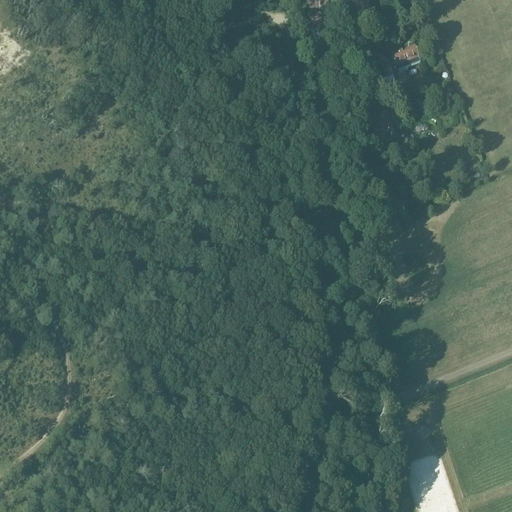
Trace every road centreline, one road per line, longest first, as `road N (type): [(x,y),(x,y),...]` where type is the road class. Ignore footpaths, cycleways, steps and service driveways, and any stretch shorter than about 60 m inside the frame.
road 1 (secondary): [(308,511),(334,290),(314,8)]
road 2 (unknown): [(254,17),(253,339),(224,391),(240,442),(228,511)]
road 3 (track): [(511,352),(386,405),(322,401)]
